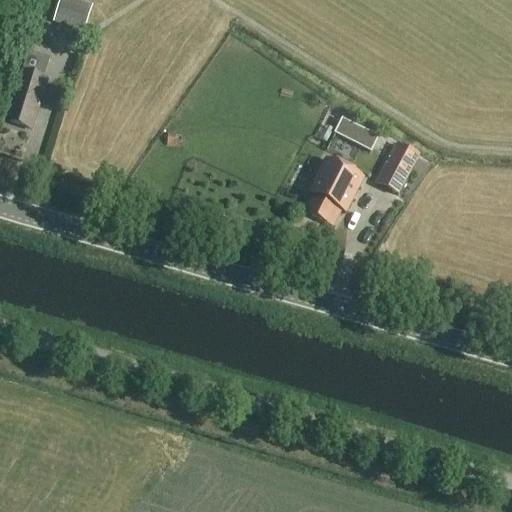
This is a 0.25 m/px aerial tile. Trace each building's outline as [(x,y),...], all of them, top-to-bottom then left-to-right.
[(60,0),(53,24),(83,34),(92,8),(68,0),(60,0)] [(0,78),(6,80),(9,65),(0,63),(0,78)] [(30,130),(39,102),(47,79),(18,70),(15,82),(5,115),(10,117),(8,123),(30,130)] [(398,198),(419,159),(397,147),(391,158),(375,186),(398,198)] [(310,210),(308,215),(328,225),(333,228),(341,212),(346,214),(364,179),(325,159),(306,194),(310,196),(305,207),(310,210)]
